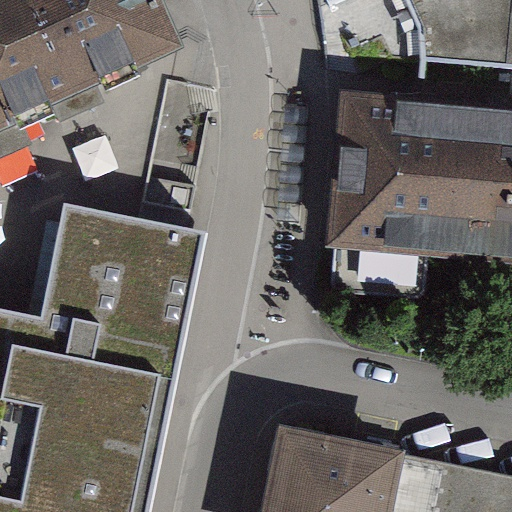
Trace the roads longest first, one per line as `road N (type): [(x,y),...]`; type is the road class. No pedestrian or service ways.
road 1 (unclassified): [(511,405),(318,368),(269,380)]
road 2 (residential): [(269,380),(229,421),(209,511)]
